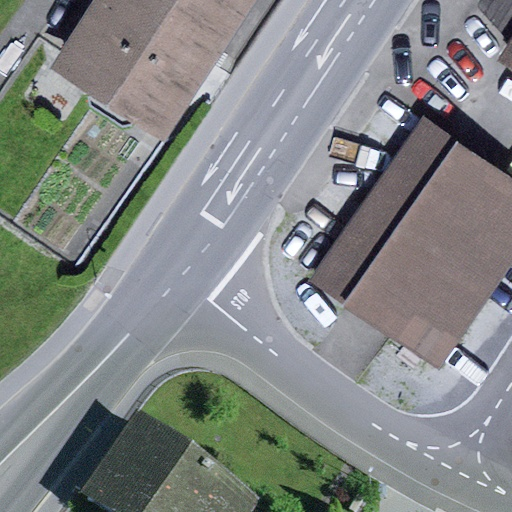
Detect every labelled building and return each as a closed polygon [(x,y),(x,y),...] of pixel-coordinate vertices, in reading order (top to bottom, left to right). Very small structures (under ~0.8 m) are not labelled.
[(97,0),(55,66),(166,137),(254,0),(97,0)] [(511,0),(482,0),(479,6),(507,40),(511,33),(511,0)] [(499,53),(511,62),(511,33),(507,40),(499,53)] [(312,278),(442,366),(511,263),(511,177),(423,116),(312,278)] [(255,511),(259,507),(140,424),(83,505),(93,511),(255,511)]
